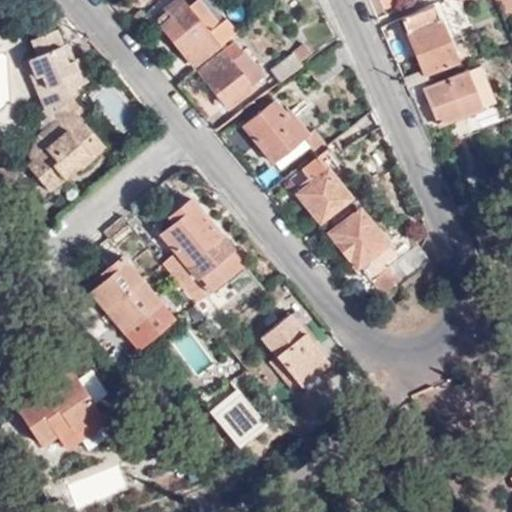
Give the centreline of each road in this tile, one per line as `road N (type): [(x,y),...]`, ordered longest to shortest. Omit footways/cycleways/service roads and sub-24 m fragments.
road 1 (residential): [(342,0),(462,263),(462,307),(442,336)]
road 2 (residential): [(184,132),(337,314),(373,341),(409,346),(442,336)]
road 3 (residential): [(0,292),(184,132)]
road 4 (residential): [(76,0),(184,132)]
